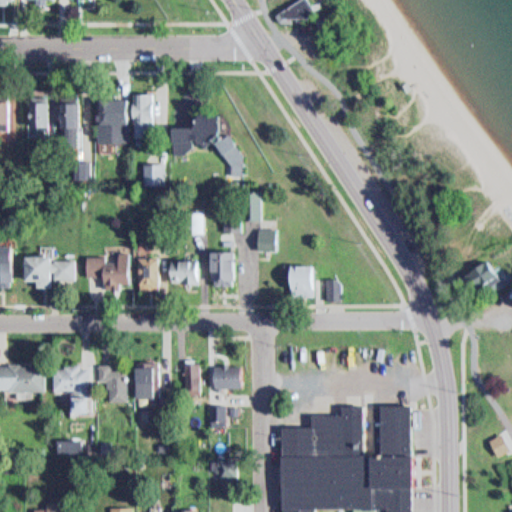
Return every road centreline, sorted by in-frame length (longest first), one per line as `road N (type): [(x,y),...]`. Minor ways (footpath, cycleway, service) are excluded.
road 1 (tertiary): [(451,511),(448,377),(433,313),(239,0)]
road 2 (residential): [(433,313),(0,321)]
road 3 (residential): [(259,32),(240,44),(0,45)]
road 4 (residential): [(268,511),(266,320)]
